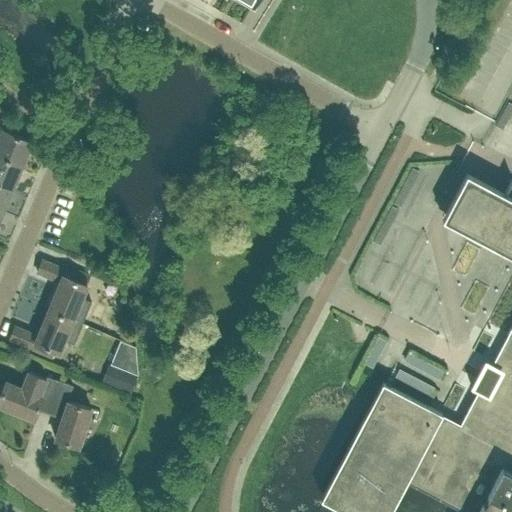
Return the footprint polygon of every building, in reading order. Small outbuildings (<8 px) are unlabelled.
[(0,154),(20,163),(30,140),(2,128),(0,126),(0,154)] [(0,181),(11,186),(20,163),(0,154),(0,181)] [(511,511),(511,196),(466,172),(442,217),(511,254),(511,323),(507,333),(511,336),(511,342),(467,427),(440,413),(441,413),(381,381),(369,404),(320,497),(347,511),(388,511),(405,479),(467,511),(511,511)] [(0,207),(2,208),(11,186),(0,181),(0,207)] [(59,281),(47,308),(81,322),(90,302),(80,298),(86,284),(84,283),(88,274),(65,264),(63,267),(42,258),(37,271),(59,281)] [(81,322),(47,308),(36,335),(14,325),(9,338),(50,356),(53,350),(57,352),(64,336),(74,341),(81,322)] [(36,408),(48,412),(60,381),(46,376),(45,377),(26,370),(20,386),(4,380),(0,389),(0,404),(32,417),(36,408)] [(60,381),(48,412),(61,417),(54,438),(77,446),(90,408),(66,400),(72,385),(60,381)]
